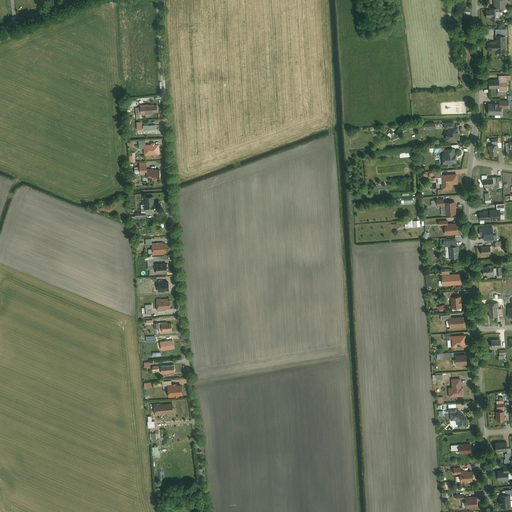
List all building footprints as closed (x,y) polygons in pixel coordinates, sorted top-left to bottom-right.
[(447,1),(447,11),(455,11),(455,1),(447,1)] [(491,17),(491,19),(500,19),(499,8),(493,8),(491,8),(491,10),(491,17)] [(507,36),(496,36),(496,41),(497,50),(497,52),(508,52),(507,36)] [(496,41),(487,42),(487,50),(497,50),(496,41)] [(510,75),(498,75),(498,79),(498,87),(498,91),(507,90),(506,79),(510,79),(510,75)] [(498,79),(488,80),(488,87),(498,87),(498,79)] [(498,101),(498,105),(487,104),(487,114),(501,114),(501,108),(508,108),(508,101),(498,101)] [(152,103),(139,105),(140,107),(140,114),(159,112),(158,104),(153,105),(152,103)] [(444,132),(445,139),(459,138),(458,127),(455,127),(447,127),(447,132),(444,132)] [(145,144),(143,144),(144,147),(144,155),(159,154),(158,143),(154,144),(154,142),(150,142),(150,144),(145,144)] [(498,145),(489,146),(490,156),(498,155),(497,149),(498,149),(498,147),(498,145)] [(454,149),(443,149),(443,154),(441,154),(441,163),(456,162),(456,153),(454,153),(454,149)] [(161,169),(147,170),(148,173),(148,178),(161,177),(161,169)] [(456,173),(440,174),(441,176),(441,189),(451,189),(451,183),(457,183),(456,173)] [(492,177),(492,178),(492,186),(492,188),(503,187),(502,176),(492,177)] [(492,178),(482,179),(483,186),(492,186),(492,178)] [(455,201),(445,202),(445,214),(456,214),(455,201)] [(146,204),(141,204),(141,212),(145,212),(160,211),(160,203),(154,203),(146,204)] [(496,209),(489,210),(489,211),(489,219),(489,220),(500,220),(499,209),(496,209)] [(499,209),(500,220),(504,219),(504,214),(507,213),(507,209),(504,209),(499,209)] [(479,219),(489,219),(489,211),(479,212),(479,219)] [(448,223),(445,224),(445,233),(457,232),(456,223),(448,223)] [(493,226),(478,227),(479,235),(483,234),(483,239),(487,239),(487,241),(493,241),(497,241),(496,234),(493,234),(493,226)] [(168,242),(153,243),(154,255),(165,254),(165,252),(168,251),(168,242)] [(457,245),(448,246),(449,258),(459,257),(459,245),(457,245)] [(169,262),(158,263),(159,273),(170,272),(169,262)] [(488,266),(483,267),(483,275),(493,274),(493,265),(488,265),(488,266)] [(451,273),(443,274),(444,285),(461,283),(460,273),(451,273)] [(164,280),(158,281),(158,291),(165,291),(165,290),(169,290),(169,281),(164,281),(164,280)] [(454,296),(450,297),(451,308),(462,307),(461,296),(454,296)] [(172,298),(157,299),(158,310),(166,310),(166,308),(172,308),(172,298)] [(497,302),(488,303),(489,317),(499,317),(497,302)] [(153,304),(146,304),(147,317),(154,316),(153,304)] [(463,316),(449,317),(450,327),(464,326),(463,316)] [(162,332),(170,332),(170,330),(174,329),(173,323),(169,323),(169,321),(161,322),(162,328),(162,332)] [(465,335),(450,336),(451,347),(466,346),(465,335)] [(175,339),(161,341),(162,349),(176,347),(175,339)] [(501,339),(491,339),(491,347),(502,347),(501,339)] [(468,354),(456,355),(457,364),(469,363),(468,354)] [(176,364),(162,365),(163,373),(177,372),(176,364)] [(450,387),(451,396),(465,395),(464,387),(463,387),(462,377),(452,378),(453,387),(450,387)] [(173,385),(169,385),(170,396),(185,394),(184,384),(173,385)] [(161,403),(156,403),(157,415),(164,414),(163,413),(175,412),(174,403),(162,404),(161,403)] [(498,411),(497,411),(498,421),(506,420),(505,410),(498,411)] [(451,419),(457,419),(459,420),(460,426),(469,425),(468,417),(460,411),(451,411),(451,419)] [(509,442),(497,442),(497,451),(510,450),(509,442)] [(472,443),(461,444),(462,450),(462,452),(473,451),(472,443)] [(160,446),(153,447),(154,458),(161,456),(160,446)] [(469,471),(462,472),(462,473),(463,481),(475,480),(474,471),(469,471)] [(507,494),(502,495),(503,507),(511,506),(511,498),(511,494),(507,494)] [(479,496),(467,498),(468,507),(480,506),(479,496)]
